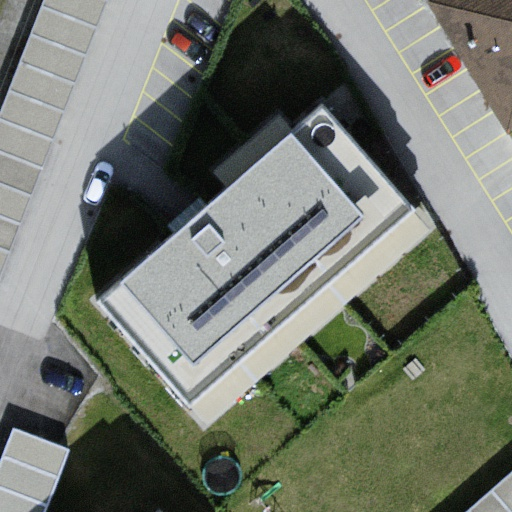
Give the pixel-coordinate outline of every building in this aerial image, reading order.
[(0,272),(105,0),(36,0),(0,93),(0,272)] [(511,0),(424,0),(495,115),(511,104),(511,0)] [(318,97),(91,294),(200,418),(427,221),(318,97)] [(511,511),(511,465),(458,511),(511,511)] [(174,511),(156,491),(130,511),(174,511)]
